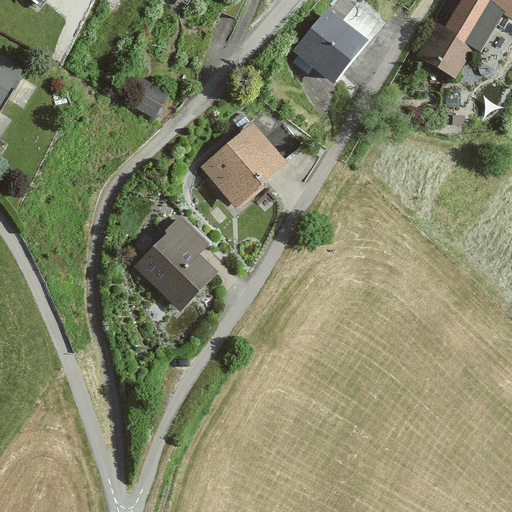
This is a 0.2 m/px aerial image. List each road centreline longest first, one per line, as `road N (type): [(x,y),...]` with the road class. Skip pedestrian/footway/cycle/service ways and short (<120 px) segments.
road 1 (residential): [(130,511),(183,389),(429,0)]
road 2 (residential): [(295,0),(116,181),(101,213),(92,293),(120,502)]
road 3 (residential): [(120,502),(36,286),(0,222)]
